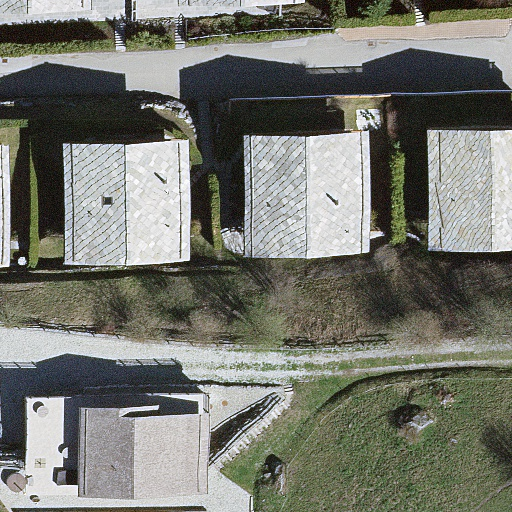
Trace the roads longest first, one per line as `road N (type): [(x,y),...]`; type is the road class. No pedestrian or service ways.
road 1 (residential): [(511,356),(286,370),(0,358)]
road 2 (residential): [(0,83),(511,60)]
